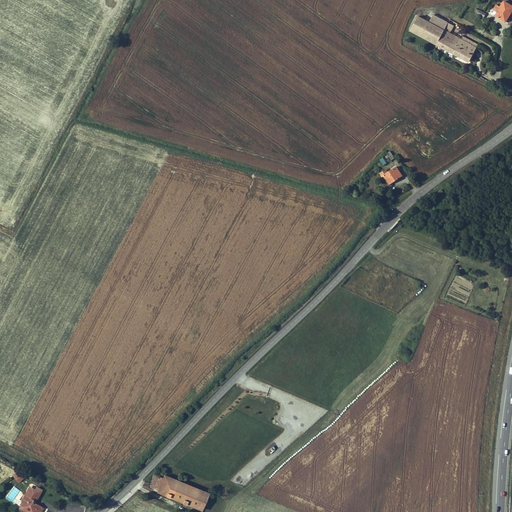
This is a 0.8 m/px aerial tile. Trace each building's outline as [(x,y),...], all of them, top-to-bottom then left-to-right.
[(511,6),(504,1),(500,7),(497,12),(495,15),(504,21),(509,13),(510,14),(511,11),(511,6)] [(433,14),(429,22),(442,29),(446,22),(433,14)] [(444,30),(442,29),(429,22),(418,16),(410,30),(437,44),(440,37),(444,30)] [(450,42),(454,35),(444,30),(440,37),(450,42)] [(472,54),(457,46),(461,39),(459,38),(454,35),(450,42),(440,37),(437,44),(438,45),(469,61),(472,54)] [(461,36),(459,38),(461,39),(476,47),(478,45),(461,36)] [(472,54),(476,47),(461,39),(457,46),(472,54)] [(386,181),(388,179),(391,183),(402,175),(396,167),(388,172),(386,169),(380,173),(382,176),(383,175),(386,181)] [(155,471),(150,483),(144,481),(143,486),(153,491),(159,477),(163,478),(157,492),(193,507),(200,490),(189,485),(155,471)] [(22,472),(15,477),(18,481),(27,475),(22,472)] [(163,478),(159,477),(153,491),(157,492),(163,478)] [(189,485),(200,490),(203,483),(191,479),(189,485)] [(22,503),(21,506),(31,511),(34,508),(38,510),(40,506),(36,504),(33,504),(33,501),(33,500),(35,501),(36,500),(39,495),(38,494),(41,489),(37,487),(35,490),(31,488),(26,496),(25,495),(21,501),(22,503)] [(209,493),(200,490),(193,507),(201,510),(209,493)]
